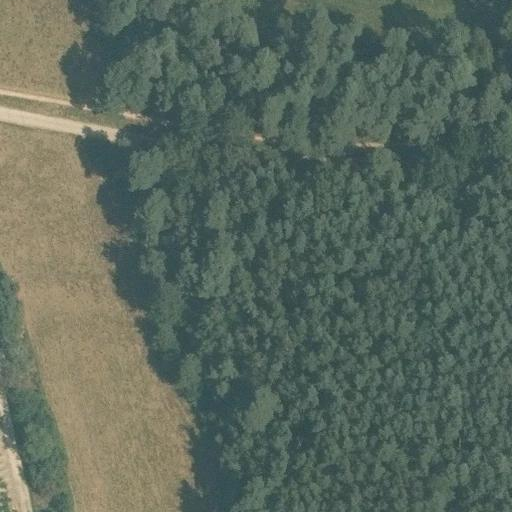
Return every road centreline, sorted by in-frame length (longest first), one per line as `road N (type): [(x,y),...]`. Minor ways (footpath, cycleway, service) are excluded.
road 1 (track): [(511,171),(319,163),(0,117)]
road 2 (track): [(0,384),(27,511)]
